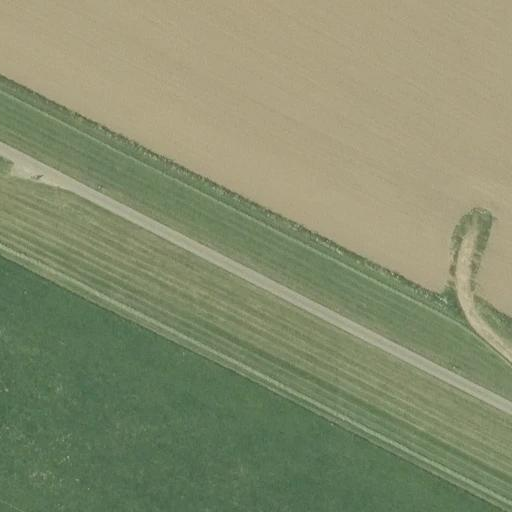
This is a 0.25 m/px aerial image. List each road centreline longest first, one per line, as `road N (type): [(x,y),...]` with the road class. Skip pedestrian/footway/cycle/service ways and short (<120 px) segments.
road 1 (track): [(511,411),(0,152)]
road 2 (track): [(511,357),(486,334),(465,298),(468,250),(511,164)]
